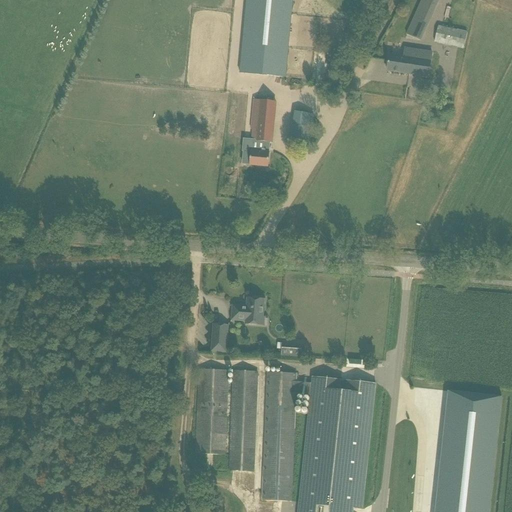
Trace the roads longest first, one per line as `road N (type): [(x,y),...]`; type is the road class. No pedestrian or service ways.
road 1 (tertiary): [(408,262),(0,231)]
road 2 (unknown): [(255,250),(292,172),(278,136),(295,74),(286,0)]
road 3 (unclassified): [(378,511),(408,262)]
